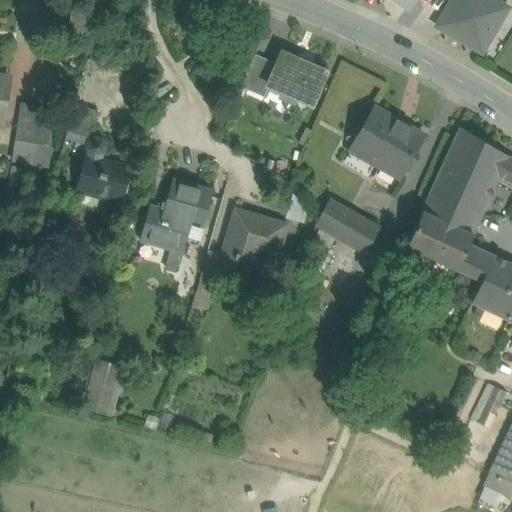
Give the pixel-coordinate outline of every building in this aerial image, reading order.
[(417,0),(392,0),(408,12),(417,0)] [(491,0),(453,0),(440,22),(443,32),(482,54),(508,10),(491,0)] [(95,16),(71,13),(68,36),(91,40),(95,16)] [(277,66),(255,56),(241,90),(264,100),(269,89),(268,88),(277,66)] [(326,75),(282,56),(277,66),(268,88),(269,89),(283,94),(281,100),(294,106),(297,100),(312,107),(326,75)] [(8,79),(0,78),(0,128),(2,129),(8,79)] [(16,143),(50,147),(55,109),(21,104),(16,143)] [(421,137),(373,110),(349,153),(397,180),(421,137)] [(93,116),(73,111),(67,135),(87,140),(93,116)] [(459,129),(422,215),(471,238),(495,181),(505,157),(459,129)] [(99,142),(91,141),(85,144),(83,152),(84,154),(74,202),(75,202),(76,195),(116,204),(115,211),(116,212),(125,169),(98,163),(99,157),(101,155),(103,148),(99,142)] [(50,147),(16,143),(13,159),(48,164),(50,147)] [(511,191),(511,161),(505,157),(495,181),(511,191)] [(24,168),(12,167),(9,190),(21,192),(24,168)] [(172,182),(164,209),(149,205),(139,243),(180,253),(187,226),(200,230),(210,192),(172,182)] [(308,224),(314,205),(296,199),(290,217),(308,224)] [(378,231),(329,204),(316,227),(364,254),(378,231)] [(285,226),(235,212),(222,259),(218,272),(219,273),(252,282),(261,253),(276,258),(285,226)] [(471,238),(422,215),(407,251),(456,273),(467,248),(471,238)] [(467,248),(456,273),(480,284),(491,259),(467,248)] [(222,259),(207,255),(200,281),(215,286),(219,273),(218,272),(222,259)] [(511,314),(511,268),(491,259),(480,284),(470,306),(501,321),(508,324),(511,314)] [(215,286),(200,281),(192,309),(208,314),(215,286)] [(120,371),(98,365),(86,408),(109,414),(120,371)] [(506,394),(488,386),(471,421),(489,429),(506,394)] [(511,426),(484,488),(511,501),(511,500),(511,426)]
